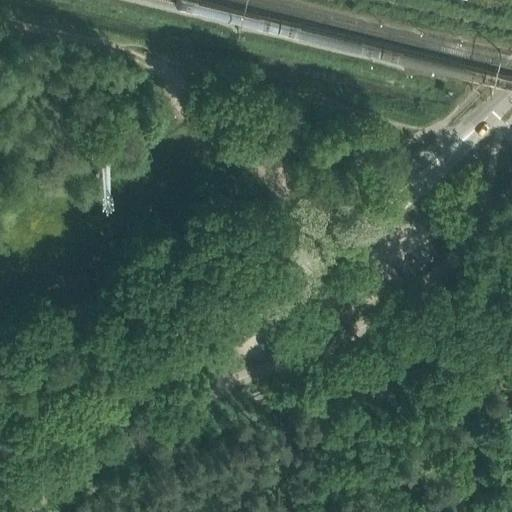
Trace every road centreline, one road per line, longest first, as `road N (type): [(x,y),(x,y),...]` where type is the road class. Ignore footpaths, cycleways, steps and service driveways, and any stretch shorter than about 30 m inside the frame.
road 1 (unclassified): [(0,464),(366,232),(511,91)]
road 2 (track): [(0,18),(127,50),(166,75),(344,247)]
